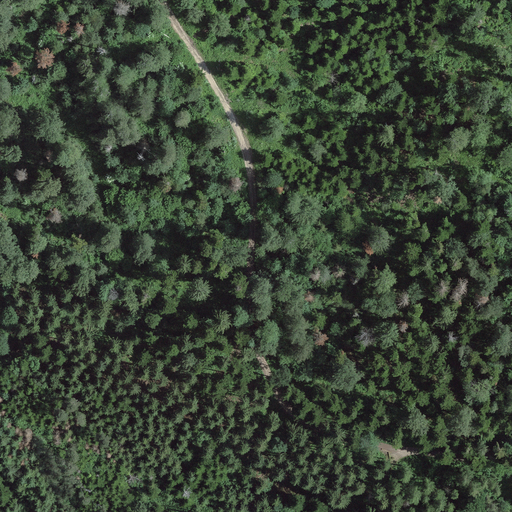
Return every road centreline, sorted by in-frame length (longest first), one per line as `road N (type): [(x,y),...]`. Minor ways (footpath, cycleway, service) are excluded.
road 1 (track): [(288,417),(249,313),(256,246),(248,157),(214,84),(156,0)]
road 2 (unclassified): [(511,467),(384,452),(288,417)]
